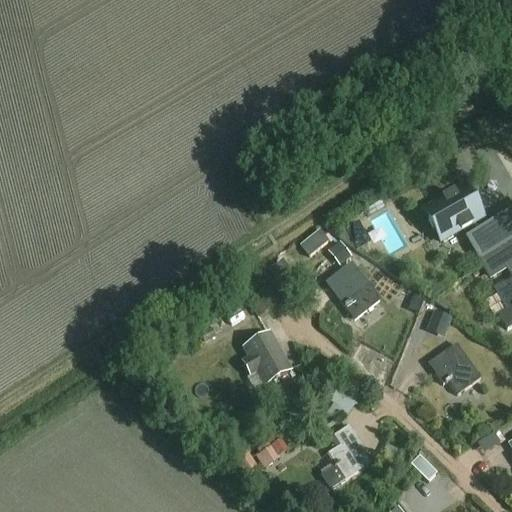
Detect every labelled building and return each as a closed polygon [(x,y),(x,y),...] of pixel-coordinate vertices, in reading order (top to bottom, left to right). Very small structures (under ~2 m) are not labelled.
[(425,214),(439,239),(475,218),(461,193),(425,214)] [(357,224),(344,231),(351,242),(364,235),(357,224)] [(325,240),(319,232),(299,248),(304,254),(308,260),(328,244),(325,240)] [(339,244),(327,254),(339,269),(351,260),(339,244)] [(506,332),(511,328),(511,263),(504,249),(478,264),(489,282),(506,272),(511,281),(503,286),(493,292),(505,313),(498,318),(506,332)] [(271,277),(276,283),(289,271),(286,267),(281,261),(267,273),(271,277)] [(379,303),(353,270),(345,277),(352,286),(338,297),(357,320),(379,303)] [(412,296),(407,312),(418,317),(424,300),(412,296)] [(257,321),(269,313),(262,301),(250,309),(257,321)] [(451,320),(434,313),(427,329),(445,336),(451,320)] [(210,330),(199,336),(200,338),(204,346),(215,339),(211,331),(210,330)] [(249,381),(258,376),(265,387),(289,373),(268,337),(244,351),(249,359),(240,364),(249,381)] [(443,389),(447,386),(448,385),(457,398),(480,382),(456,347),(428,367),(443,389)] [(349,413),(358,403),(346,392),(337,402),(349,413)] [(349,430),(346,432),(337,437),(344,447),(329,457),(345,482),(368,467),(363,458),(366,456),(349,430)] [(271,448),(255,459),(264,472),(280,462),(271,448)] [(245,453),(233,461),(243,478),(256,470),(245,453)] [(419,459),(410,467),(427,484),(435,476),(419,459)]
